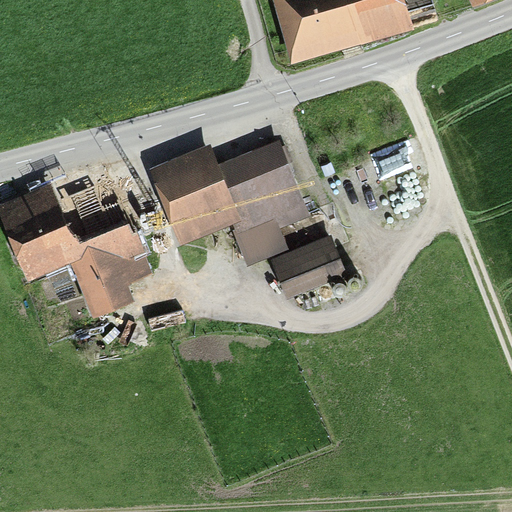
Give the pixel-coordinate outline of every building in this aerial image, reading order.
[(273,0),(291,61),(360,41),(360,43),(414,28),(406,0),(273,0)] [(279,137),(219,162),(211,142),(150,166),(181,242),(233,222),(235,227),(232,228),(247,265),(288,248),(280,227),(310,215),(279,137)] [(71,260),(93,315),(135,298),(128,282),(153,272),(108,158),(0,201),(0,210),(27,277),(71,260)] [(321,165),(326,176),(336,172),(331,161),(321,165)] [(347,273),(331,233),(271,257),(286,296),(347,273)] [(355,273),(352,273),(349,275),(347,277),(347,280),(347,284),(349,286),(352,288),(355,288),(358,287),(360,285),(362,282),(362,279),(360,276),(358,274),(355,273)] [(339,279),(336,280),(333,282),(332,284),(331,287),(332,290),(334,293),(337,294),(340,294),(343,293),(345,291),(346,288),(346,285),(345,282),(342,280),(339,279)] [(332,292),(331,290),(330,287),(327,286),(325,285),(322,285),(319,287),(318,289),(317,291),(317,294),(318,297),(320,299),(322,300),(325,300),(328,299),(330,297),(331,295),(332,292)]
